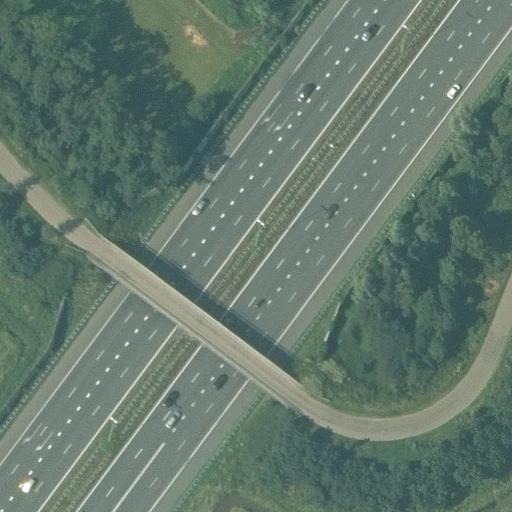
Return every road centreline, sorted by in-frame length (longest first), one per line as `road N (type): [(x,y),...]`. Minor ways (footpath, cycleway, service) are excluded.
road 1 (unclassified): [(511,300),(472,384),(446,410),(392,431),(337,425),(289,399),(93,254),(0,157)]
road 2 (motorway): [(383,0),(0,511)]
road 3 (motorway): [(112,511),(495,0)]
